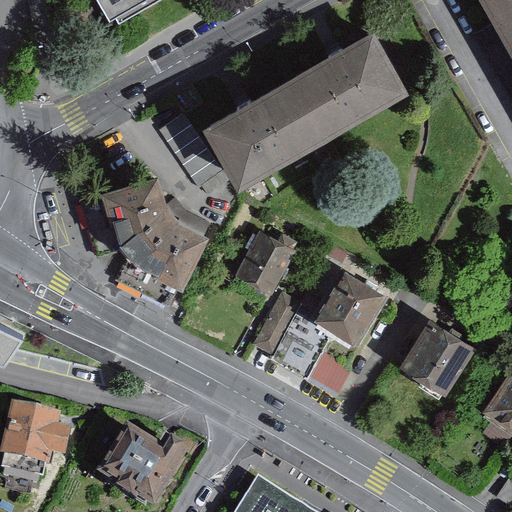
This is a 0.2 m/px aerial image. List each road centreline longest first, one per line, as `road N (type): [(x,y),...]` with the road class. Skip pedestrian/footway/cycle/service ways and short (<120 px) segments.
road 1 (primary): [(0,265),(235,392)]
road 2 (residential): [(296,0),(70,126)]
road 3 (residential): [(0,375),(127,406),(196,406),(235,392)]
road 4 (primary): [(253,402),(436,511)]
road 5 (residential): [(253,402),(188,511)]
